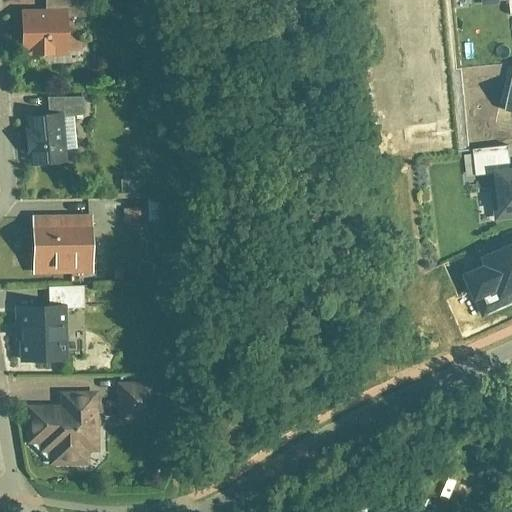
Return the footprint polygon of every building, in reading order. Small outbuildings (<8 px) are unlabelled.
[(66,13),(23,14),(23,56),(66,55),(66,13)] [(60,120),(27,122),(32,171),(65,168),(60,120)] [(511,169),(495,171),(500,216),(511,215),(511,169)] [(90,221),(30,224),(35,283),(93,280),(90,221)] [(511,246),(482,260),(485,267),(466,276),(477,300),(496,292),(500,302),(511,296),(511,246)] [(62,313),(18,315),(20,369),(66,368),(62,313)] [(60,411),(27,412),(29,448),(49,449),(50,468),(88,467),(88,448),(99,448),(97,395),(59,395),(60,411)]
